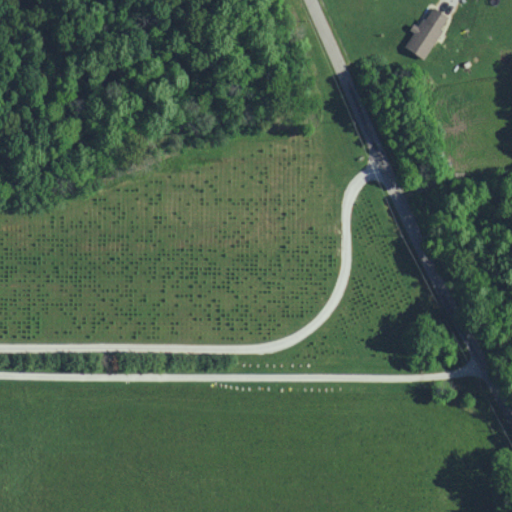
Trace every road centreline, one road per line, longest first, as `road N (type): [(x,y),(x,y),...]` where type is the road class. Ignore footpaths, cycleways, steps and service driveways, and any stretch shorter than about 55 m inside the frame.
road 1 (residential): [(0,348),(274,348),(308,328),(341,288),(345,195),(381,161)]
road 2 (residential): [(511,414),(381,161),(312,0)]
